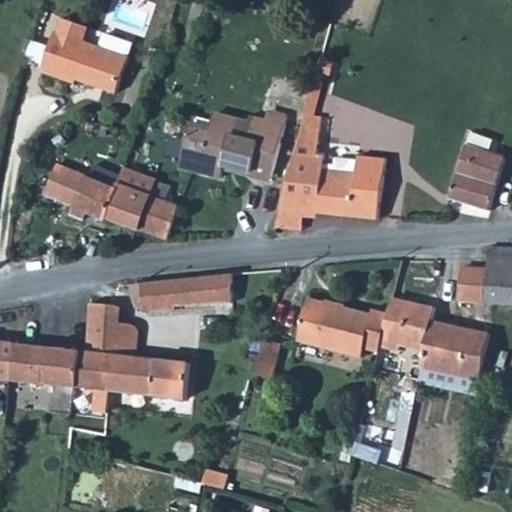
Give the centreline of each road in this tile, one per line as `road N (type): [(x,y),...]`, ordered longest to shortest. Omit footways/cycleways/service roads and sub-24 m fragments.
road 1 (residential): [(0,290),(142,260),(441,233),(511,235)]
road 2 (unknown): [(0,212),(31,79)]
